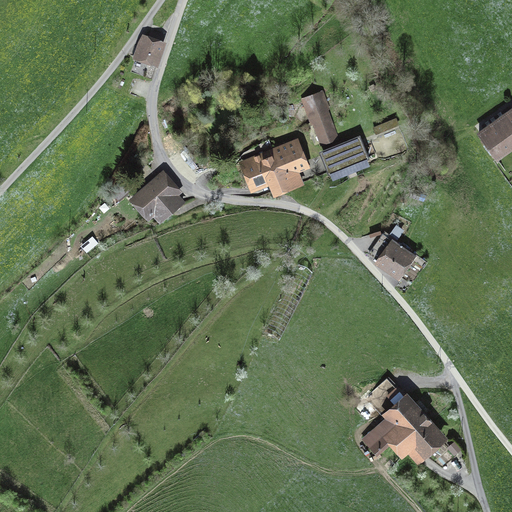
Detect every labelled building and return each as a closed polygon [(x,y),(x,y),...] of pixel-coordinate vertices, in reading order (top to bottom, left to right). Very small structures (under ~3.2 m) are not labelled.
[(151,32),(148,39),(144,38),(137,57),(155,63),(162,44),(160,44),(163,36),(151,32)] [(313,122),(321,144),(337,138),(320,94),(305,99),(314,122),(313,122)] [(511,110),(479,134),(497,159),(497,158),(511,147),(511,110)] [(376,134),(398,125),(395,119),(374,128),(376,134)] [(306,166),(295,140),(271,150),(267,141),(243,153),(246,160),(243,161),(254,187),(270,180),(275,194),(302,183),(297,169),(306,166)] [(365,158),(358,140),(324,154),(331,172),(365,158)] [(150,214),(152,212),(161,222),(183,203),(174,193),(176,191),(163,176),(137,199),(150,214)] [(113,194),(119,200),(133,188),(127,181),(113,194)] [(424,261),(394,241),(394,242),(383,235),(369,254),(398,275),(410,258),(421,265),(424,261)] [(93,238),(82,247),(86,252),(97,242),(93,238)] [(266,334),(283,342),(314,272),(298,265),(266,334)] [(422,411),(425,408),(419,401),(411,407),(387,379),(370,393),(395,422),(381,433),(376,428),(364,439),(375,453),(379,449),(380,450),(390,443),(401,456),(406,451),(414,460),(439,439),(432,430),(435,427),(422,411)]
